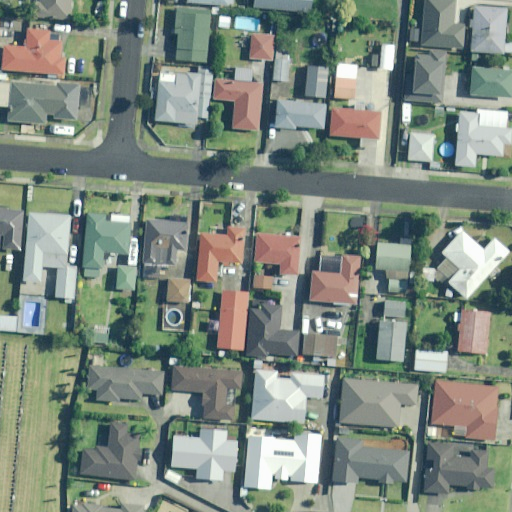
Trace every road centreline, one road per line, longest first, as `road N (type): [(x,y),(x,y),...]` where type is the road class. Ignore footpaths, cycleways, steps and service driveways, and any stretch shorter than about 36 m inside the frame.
road 1 (residential): [(511,200),(117,165)]
road 2 (residential): [(117,165),(132,0)]
